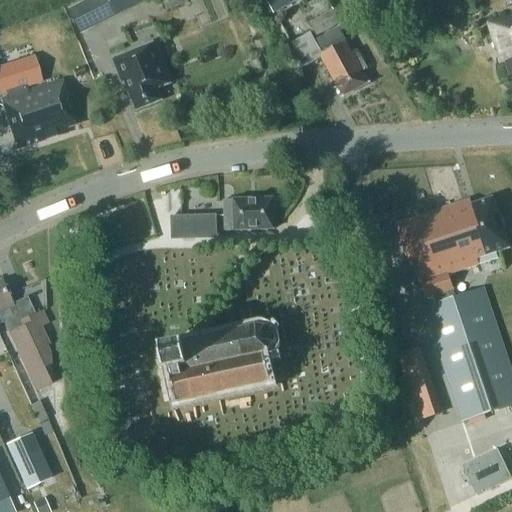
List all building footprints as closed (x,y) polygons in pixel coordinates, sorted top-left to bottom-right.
[(89,0),(68,11),(80,36),(145,4),(142,0),(89,0)] [(268,0),(265,2),(273,15),(298,0),(268,0)] [(333,10),(308,24),(316,36),(340,23),(333,10)] [(511,17),(488,24),(500,63),(504,62),(509,78),(511,76),(511,17)] [(290,43),(303,67),(321,58),(337,87),(335,88),(338,95),(340,94),(342,97),(369,83),(363,72),(368,69),(359,53),(355,56),(347,41),(344,42),(337,29),(315,41),(311,32),(290,43)] [(122,73),(137,110),(162,100),(157,89),(172,83),(155,42),(114,59),(119,74),(122,73)] [(0,95),(13,91),(14,95),(0,99),(0,100),(15,149),(66,133),(65,128),(76,125),(61,80),(19,94),(18,90),(41,82),(33,56),(4,65),(3,62),(0,63),(0,95)] [(73,72),(75,78),(83,75),(81,69),(73,72)] [(424,308),(463,422),(511,405),(511,375),(482,288),(450,299),(447,290),(453,288),(448,273),(478,263),(476,257),(509,246),(492,196),(470,203),(469,198),(396,223),(410,266),(413,265),(425,298),(440,292),(443,301),(424,308)] [(223,200),(224,231),(275,229),(274,198),(223,200)] [(192,216),(180,217),(181,235),(175,236),(175,232),(177,232),(177,231),(174,231),(174,237),(193,236),(192,216)] [(95,254),(87,236),(79,239),(87,257),(95,254)] [(0,283),(0,325),(3,324),(35,394),(51,387),(43,370),(50,367),(49,355),(45,348),(48,346),(34,316),(21,323),(19,320),(14,322),(9,311),(14,309),(2,283),(0,283)] [(268,330),(264,328),(261,327),(256,326),(185,343),(184,339),(157,346),(164,373),(169,372),(176,402),(269,380),(263,355),(266,353),(270,349),(271,346),(272,342),(272,338),(270,334),(268,330)] [(441,420),(423,349),(398,355),(416,427),(441,420)] [(39,402),(29,406),(37,424),(47,420),(39,402)] [(5,445),(24,491),(52,479),(32,433),(5,445)] [(472,491),(505,475),(495,454),(462,469),(472,491)] [(0,503),(9,499),(0,480),(0,503)]
